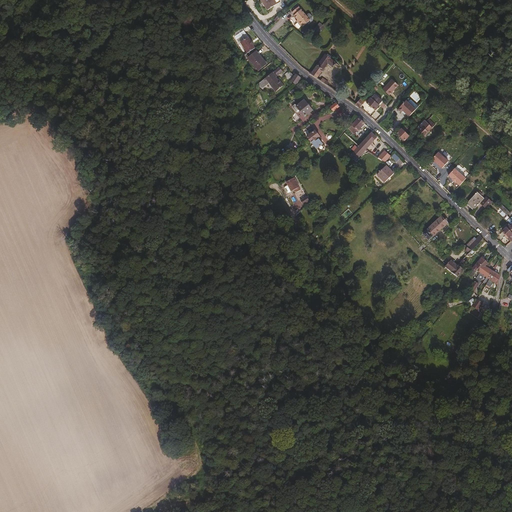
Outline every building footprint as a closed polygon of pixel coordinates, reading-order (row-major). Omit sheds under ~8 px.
[(281,1),(280,0),(260,0),(267,10),(281,1)] [(306,15),(299,7),(292,12),(294,15),(297,19),(299,21),(297,22),(301,26),(302,25),(303,26),(309,21),(310,20),(306,15)] [(318,34),(325,27),(320,22),(313,29),(318,34)] [(245,34),(241,27),(233,33),(236,39),(245,34)] [(248,39),(245,34),(236,39),(239,44),(240,43),(248,39)] [(254,46),(251,41),(250,42),(249,38),(248,39),(240,43),(247,54),(255,50),(253,46),(254,46)] [(266,64),(256,52),(248,59),(259,71),(266,64)] [(316,78),(326,64),(327,63),(332,67),(333,67),(334,65),(336,66),(337,65),(329,58),(331,57),(327,53),(325,55),(311,73),(310,71),(309,73),(316,78)] [(295,84),(300,77),(295,74),(294,76),(288,71),(284,76),(290,82),(291,81),(295,84)] [(279,81),(272,72),(258,84),(261,88),(268,83),(275,92),(282,87),(278,82),(279,81)] [(374,110),(382,101),(375,94),(371,98),(366,103),(374,110)] [(358,107),(364,101),(360,98),(355,105),(358,107)] [(312,111),(304,100),(296,106),(304,117),(312,111)] [(404,111),(410,104),(406,100),(399,107),(398,109),(401,112),(403,110),(404,111)] [(333,112),(339,107),(336,103),(329,108),(333,112)] [(409,116),(415,109),(410,104),(404,111),(409,116)] [(357,130),(364,123),(358,118),(352,125),(357,130)] [(435,125),(428,118),(426,121),(432,127),(435,125)] [(429,130),(432,127),(426,121),(424,119),(414,129),(423,137),(429,130)] [(409,130),(404,125),(407,122),(405,120),(399,126),(401,128),(397,133),(404,140),(409,135),(406,133),(409,130)] [(357,130),(352,125),(348,128),(352,132),(354,134),(357,130)] [(320,141),(317,138),(319,136),(314,130),(306,136),(310,141),(310,142),(318,152),(325,147),(320,141)] [(365,149),(376,137),(371,133),(361,144),(358,146),(356,149),(361,153),(365,149)] [(356,158),(361,153),(356,149),(352,153),(356,158)] [(385,162),(390,155),(385,150),(377,157),(383,161),(385,162)] [(384,182),(393,173),(385,165),(376,175),(384,182)] [(300,189),(294,178),(286,182),(292,191),(295,189),(296,191),(300,189)] [(473,210),(483,198),(476,192),(466,203),(473,210)] [(485,208),(491,201),(485,197),(479,203),(485,208)] [(508,213),(501,206),(499,208),(506,215),(508,213)] [(428,240),(447,223),(447,222),(449,220),(444,215),(443,216),(442,215),(422,233),(428,240)] [(511,233),(507,228),(510,226),(508,224),(505,227),(506,227),(504,229),(504,228),(502,230),(502,231),(504,234),(504,235),(506,237),(508,237),(511,241),(511,239),(511,233)] [(471,250),(482,238),(479,235),(467,247),(471,250)] [(484,266),(487,263),(481,257),(472,268),(475,271),(478,269),(479,270),(484,266)] [(463,270),(460,266),(465,261),(463,259),(457,266),(450,260),(444,266),(456,277),(463,270)] [(487,277),(492,270),(488,268),(489,265),(487,263),(484,266),(479,270),(478,271),(480,272),(475,279),(478,282),(483,275),(487,277)] [(498,284),(499,276),(492,270),(487,277),(489,278),(485,284),(489,286),(490,286),(493,281),(498,284)] [(478,313),(484,303),(477,300),(473,308),(478,313)]
